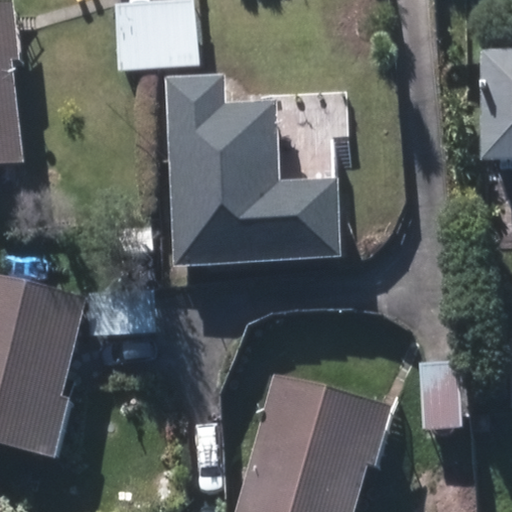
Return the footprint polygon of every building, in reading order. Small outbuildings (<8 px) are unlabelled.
[(0,8),(0,173),(26,170),(14,68),(22,68),(16,7),(0,8)] [(116,13),(122,79),(201,72),(197,7),(116,13)] [(511,57),(482,58),(483,167),(511,167),(511,57)] [(169,85),(177,272),(342,264),(339,186),(283,189),(279,108),(229,110),(227,83),(169,85)] [(131,233),(132,261),(154,260),(154,231),(131,233)] [(0,452),(56,467),(73,404),(62,402),(87,308),(0,285),(0,452)] [(91,298),(92,341),(158,340),(156,297),(91,298)] [(235,511),(360,511),(391,417),(278,382),(235,511)]
